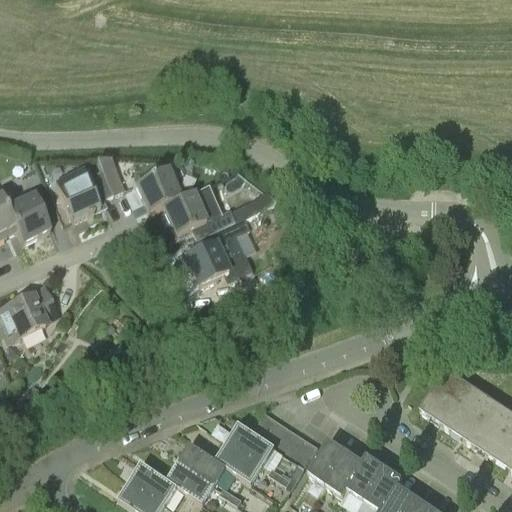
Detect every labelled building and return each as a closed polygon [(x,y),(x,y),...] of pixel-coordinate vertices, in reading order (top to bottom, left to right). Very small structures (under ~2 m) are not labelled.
[(124,195),(116,177),(114,172),(103,178),(102,176),(102,177),(112,200),(113,200),(124,195)] [(112,200),(102,177),(87,183),(83,175),(54,189),(71,227),(86,221),(87,222),(88,223),(89,223),(92,222),(93,221),(93,219),(92,218),(100,214),(96,207),(112,200)] [(163,213),(180,205),(166,176),(135,190),(149,219),(163,213)] [(229,216),(218,221),(206,194),(180,205),(163,213),(176,242),(191,235),(196,246),(197,246),(209,240),(214,237),(215,237),(235,228),(229,216)] [(49,237),(34,203),(33,201),(6,214),(16,237),(22,249),(49,237)] [(0,202),(0,244),(16,237),(6,214),(0,202)] [(235,241),(249,234),(244,224),(235,228),(197,246),(196,246),(191,248),(196,257),(185,262),(199,291),(223,279),(227,288),(232,286),(252,277),(235,241)] [(0,329),(2,334),(0,335),(0,341),(4,339),(8,347),(18,343),(44,331),(42,327),(55,321),(49,309),(43,295),(30,301),(31,304),(0,318),(0,329)] [(511,421),(446,378),(420,417),(431,425),(432,423),(441,429),(440,431),(453,440),(454,437),(464,443),(462,446),(475,454),(477,452),(486,458),(484,460),(498,469),(499,467),(508,473),(507,475),(511,478),(511,421)] [(34,406),(42,398),(33,389),(22,400),(14,408),(23,417),(34,406)] [(264,443),(267,438),(275,426),(265,419),(251,440),(261,447),(264,443)] [(261,447),(272,454),(286,432),(275,426),(267,438),(264,443),(261,447)] [(238,432),(226,450),(263,474),(275,456),(274,456),(272,454),(261,447),(251,440),(238,432)] [(275,456),(282,461),(297,440),(286,432),(272,454),(275,456),(274,456),(275,456)] [(282,461),(293,468),(307,447),(297,440),(282,461)] [(293,468),(303,475),(318,454),(307,447),(293,468)] [(325,492),(346,460),(328,449),(307,481),(325,492)] [(215,468),(226,475),(251,492),(263,474),(226,450),(215,468)] [(226,475),(215,468),(190,451),(178,469),(214,493),(226,475)] [(342,503),(367,465),(366,464),(362,471),(346,460),(325,492),(342,503)] [(363,508),(384,476),(367,465),(342,503),(343,504),(348,497),(363,508)] [(203,511),(214,493),(178,469),(166,487),(178,494),(203,511)] [(166,511),(178,494),(166,487),(141,471),(129,489),(164,511),(166,511)] [(268,480),(277,486),(280,481),(272,475),(268,480)] [(385,511),(401,488),(384,476),(363,508),(369,511),(385,511)] [(280,481),(277,486),(286,493),(290,487),(280,481)] [(409,511),(414,506),(398,495),(402,488),(401,488),(385,511),(409,511)] [(125,511),(164,511),(129,489),(118,507),(125,511)] [(223,495),(219,501),(228,507),(232,501),(223,495)] [(237,511),(241,507),(232,501),(228,507),(235,511),(237,511)]
